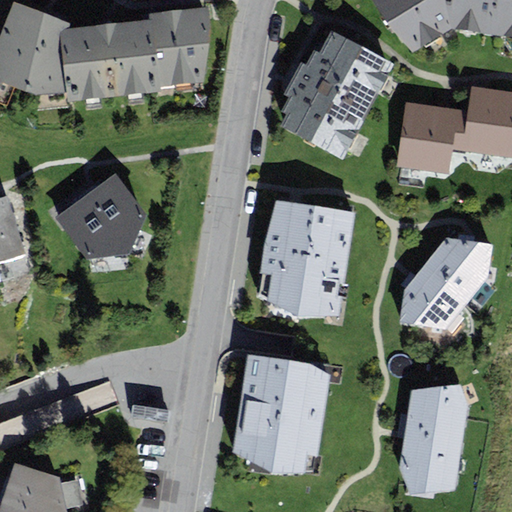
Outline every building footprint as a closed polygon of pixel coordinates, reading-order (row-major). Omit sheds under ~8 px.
[(452,29),(446,0),(374,0),(414,53),(452,29)] [(511,0),(446,0),(452,29),(511,37),(511,0)] [(0,81),(35,96),(68,92),(61,29),(70,28),(69,23),(14,2),(0,36),(0,81)] [(178,11),(185,83),(205,81),(212,29),(208,8),(178,11)] [(185,83),(178,11),(154,13),(154,20),(161,85),(185,83)] [(69,101),(161,92),(161,85),(154,20),(70,28),(61,29),(68,92),(69,101)] [(287,114),(281,125),(342,159),(394,65),(332,30),(319,52),(315,50),(306,65),(301,62),(283,93),(289,97),(281,112),(287,114)] [(464,111),(459,151),(511,157),(511,92),(472,87),(469,111),(464,111)] [(459,151),(464,111),(406,103),(398,167),(450,174),(454,150),(459,151)] [(115,173),(86,195),(131,253),(147,215),(115,173)] [(88,259),(131,253),(86,195),(57,216),(88,259)] [(0,264),(27,257),(8,196),(0,198),(0,264)] [(297,316),(339,317),(356,213),(277,201),(264,250),(256,297),(297,316)] [(445,238),(425,264),(470,301),(489,277),(494,245),(445,238)] [(446,329),(470,301),(425,264),(405,290),(400,323),(446,329)] [(310,364),(248,355),(233,453),(272,474),(314,471),(330,376),(310,364)] [(412,390),(400,469),(412,495),(456,490),(469,405),(461,384),(412,390)] [(14,462),(5,493),(65,511),(68,511),(60,477),(14,462)] [(0,511),(65,511),(5,493),(0,507),(0,511)]
